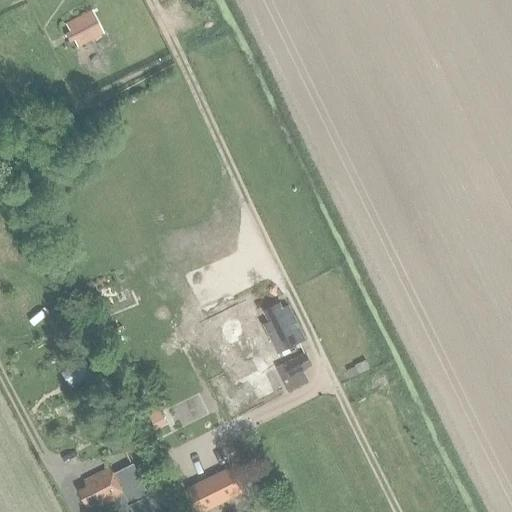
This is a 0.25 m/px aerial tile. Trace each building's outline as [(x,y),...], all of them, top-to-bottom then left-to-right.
[(104,36),(93,11),(63,26),(75,50),(104,36)] [(261,310),(267,320),(261,323),(275,352),(301,340),(284,304),(279,307),(276,302),(261,310)] [(230,377),(212,385),(228,419),(259,404),(250,385),(246,387),(243,381),(272,368),(252,327),(249,328),(241,313),(223,322),(235,347),(220,354),(230,377)] [(309,367),(303,354),(275,368),(287,392),(306,383),(300,372),(309,367)] [(117,356),(106,361),(111,371),(121,366),(117,356)] [(61,371),(69,389),(91,378),(82,361),(61,371)] [(157,406),(146,411),(155,429),(166,424),(157,406)] [(121,493),(108,466),(81,479),(84,485),(76,489),(84,506),(92,502),(94,506),(121,493)] [(188,489),(199,511),(203,511),(243,492),(231,468),(188,489)] [(131,511),(159,511),(151,495),(128,506),(131,511)]
